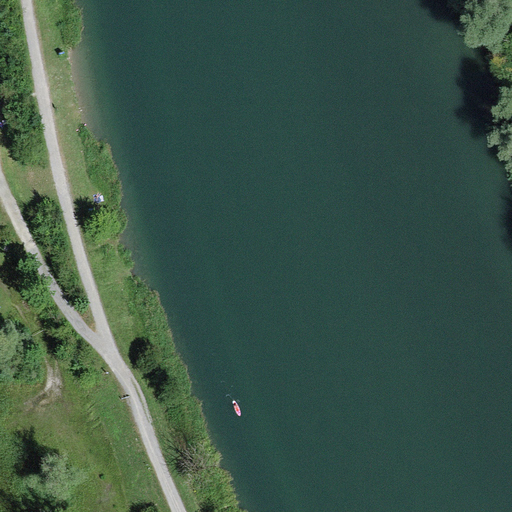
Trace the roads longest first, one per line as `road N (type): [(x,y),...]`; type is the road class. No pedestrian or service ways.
road 1 (track): [(24,0),(82,266),(110,352),(181,511)]
road 2 (track): [(0,185),(78,324),(110,352)]
